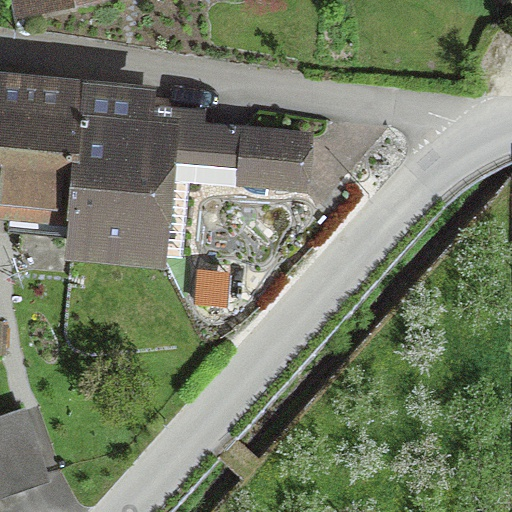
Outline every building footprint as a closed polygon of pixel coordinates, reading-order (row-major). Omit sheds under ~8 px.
[(17,0),(21,13),(84,0),(17,0)] [(69,235),(67,247),(70,248),(79,91),(0,84),(0,198),(10,200),(7,229),(69,235)] [(154,256),(161,175),(234,181),(239,133),(166,127),(166,125),(138,122),(140,97),(79,91),(70,248),(154,256)] [(239,133),(234,181),(297,187),(302,138),(239,132),(239,133)] [(20,413),(0,419),(0,488),(41,475),(20,413)]
